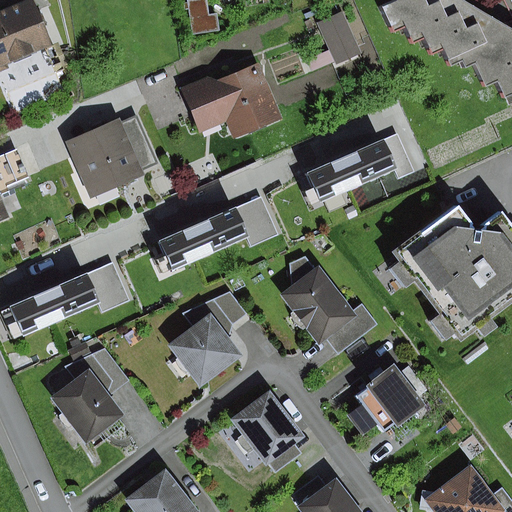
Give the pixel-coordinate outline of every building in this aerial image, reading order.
[(0,71),(11,67),(9,62),(48,46),(28,0),(21,0),(0,9),(0,71)] [(205,0),(186,0),(191,34),(217,31),(215,15),(208,16),(205,0)] [(399,0),(381,9),(391,31),(401,26),(410,44),(419,39),(428,57),(439,51),(447,69),(456,64),(460,71),(471,66),(481,87),(493,81),(501,97),(510,92),(511,95),(511,32),(457,0),(399,0)] [(341,13),(315,24),(333,68),(359,57),(341,13)] [(258,63),(184,92),(199,131),(226,120),(235,142),(282,123),(258,63)] [(134,117),(118,124),(137,169),(154,162),(134,117)] [(117,121),(65,143),(88,197),(140,176),(137,169),(118,124),(117,121)] [(396,134),(380,141),(392,169),(397,180),(413,172),(396,134)] [(380,141),(304,174),(317,203),(392,169),(380,141)] [(0,221),(7,219),(0,201),(0,194),(30,182),(16,148),(0,154),(0,221)] [(259,196),(232,208),(245,237),(249,247),(276,235),(259,196)] [(452,205),(388,253),(395,263),(387,269),(402,288),(410,281),(436,316),(428,322),(442,340),(450,334),(456,342),(511,299),(511,231),(497,211),(477,226),(478,228),(474,231),(469,230),(467,227),(467,225),(452,205)] [(232,208),(155,242),(168,271),(245,237),(232,208)] [(111,262),(83,274),(96,303),(101,315),(129,302),(111,262)] [(317,267),(278,294),(312,343),(323,335),(351,316),(317,267)] [(83,274),(6,308),(18,336),(96,303),(83,274)] [(210,315),(227,340),(232,324),(245,314),(229,292),(181,314),(191,328),(210,315)] [(351,316),(323,335),(338,354),(377,325),(363,306),(351,316)] [(191,328),(167,345),(196,387),(239,358),(227,340),(210,315),(191,328)] [(136,328),(123,336),(130,347),(143,340),(136,328)] [(83,343),(68,349),(72,359),(87,353),(83,343)] [(64,366),(73,379),(86,369),(107,397),(112,382),(92,355),(64,366)] [(389,367),(351,396),(358,405),(345,415),(360,435),(375,424),(382,433),(418,406),(389,367)] [(73,379),(49,396),(84,444),(121,417),(107,397),(86,369),(73,379)] [(267,392),(229,420),(263,464),(266,462),(292,442),(300,436),(267,392)] [(292,442),(266,462),(274,473),(300,453),(292,442)] [(469,466),(423,500),(431,511),(503,511),(504,511),(491,495),(469,466)] [(194,511),(162,469),(122,500),(131,511),(194,511)] [(299,507),(326,487),(317,476),(291,495),(299,507)] [(299,507),(297,508),(299,511),(357,511),(334,481),(326,487),(299,507)] [(504,511),(503,511),(511,511),(511,502),(501,488),(491,495),(504,511)]
